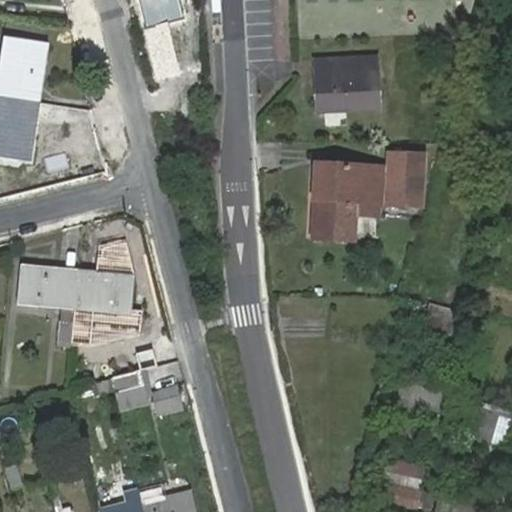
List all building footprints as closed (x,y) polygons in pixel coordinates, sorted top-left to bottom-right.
[(137,0),(158,79),(180,73),(167,24),(184,20),(178,0),(137,0)] [(0,98),(14,101),(32,103),(34,86),(42,87),(49,44),(4,38),(0,66),(0,98)] [(315,61),(315,76),(376,73),(375,57),(315,61)] [(376,73),(315,76),(317,112),(378,110),(376,73)] [(32,103),(40,103),(42,87),(34,86),(32,103)] [(28,121),(32,103),(14,101),(0,98),(0,156),(31,162),(37,122),(28,121)] [(37,122),(40,103),(32,103),(28,121),(37,122)] [(423,145),(439,145),(439,128),(423,128),(423,145)] [(388,153),(386,205),(421,207),(424,155),(388,153)] [(184,165),(189,193),(203,190),(198,163),(184,165)] [(317,165),(311,238),(352,242),(355,214),(377,216),(381,169),(317,165)] [(94,279),(77,277),(75,293),(71,348),(89,348),(140,335),(142,312),(131,310),(134,276),(126,238),(100,246),(95,272),(94,279)] [(75,293),(77,277),(62,276),(62,269),(21,265),(18,305),(61,310),(58,347),(71,348),(75,293)] [(95,272),(77,270),(77,277),(94,279),(95,272)] [(427,304),(416,340),(450,351),(453,338),(459,339),(463,324),(453,322),(456,313),(427,304)] [(140,371),(112,378),(120,410),(147,403),(140,371)] [(401,383),(393,409),(434,422),(442,396),(401,383)] [(156,403),(158,415),(181,409),(177,398),(156,403)] [(483,408),(475,439),(500,446),(510,415),(483,408)] [(7,469),(13,489),(22,486),(17,465),(7,469)] [(384,474),(378,503),(415,510),(415,508),(418,493),(421,482),(384,474)] [(193,511),(187,491),(141,502),(144,511),(193,511)] [(129,511),(144,511),(141,502),(139,493),(125,497),(129,511)] [(418,493),(415,508),(428,511),(435,511),(439,497),(418,493)] [(53,495),(56,511),(63,511),(58,494),(53,495)] [(489,511),(490,509),(439,497),(435,511),(489,511)]
